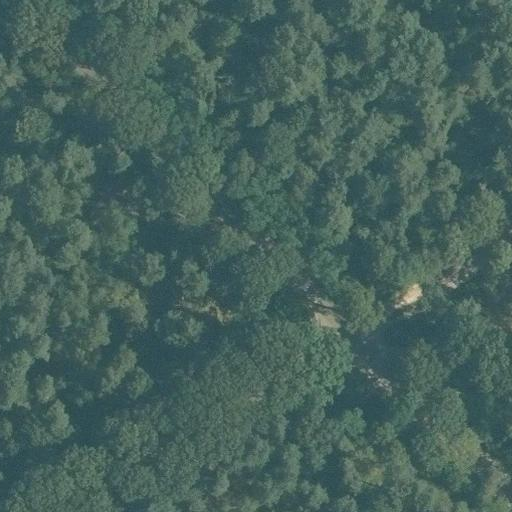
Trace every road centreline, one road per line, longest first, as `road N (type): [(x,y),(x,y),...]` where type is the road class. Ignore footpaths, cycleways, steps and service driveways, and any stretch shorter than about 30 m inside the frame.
road 1 (unclassified): [(350,335),(21,0)]
road 2 (unclassified): [(59,511),(350,335)]
road 3 (unclassified): [(511,497),(350,335)]
road 4 (track): [(350,335),(511,232)]
